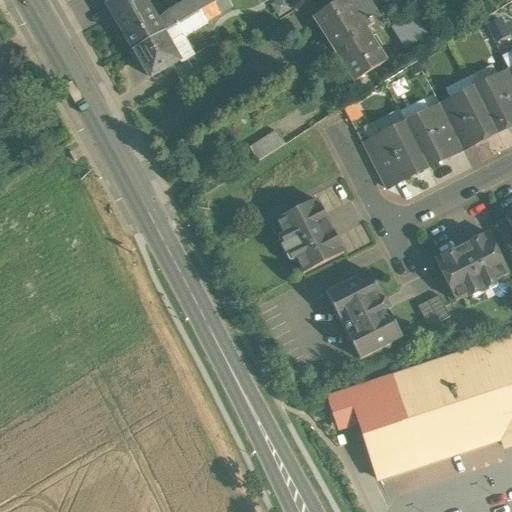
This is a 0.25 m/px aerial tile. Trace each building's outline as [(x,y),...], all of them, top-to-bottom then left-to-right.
[(105,0),(114,16),(140,0),(105,0)] [(144,0),(140,0),(114,16),(134,49),(135,49),(163,32),(157,22),(157,21),(144,0)] [(211,0),(192,0),(170,11),(171,14),(157,21),(157,22),(163,32),(211,6),(214,4),(211,0)] [(347,0),(342,0),(317,16),(337,48),(366,30),(347,0)] [(368,0),(347,0),(366,30),(381,20),(368,0)] [(211,6),(163,32),(169,42),(182,35),(184,37),(207,24),(206,21),(217,15),(211,6)] [(420,16),(393,26),(401,48),(428,39),(420,16)] [(366,30),(337,48),(357,81),(387,63),(366,30)] [(163,32),(135,49),(150,76),(165,68),(172,64),(179,59),(169,42),(163,32)] [(210,46),(187,61),(195,74),(219,59),(210,46)] [(172,64),(165,68),(168,74),(175,70),(172,64)] [(511,105),(501,84),(498,78),(474,90),(496,133),(511,125),(511,105)] [(511,78),(501,84),(511,105),(511,78)] [(474,90),(451,102),(455,111),(472,144),(473,145),(496,133),(474,90)] [(455,111),(445,117),(461,149),(472,144),(455,111)] [(429,113),(406,125),(428,168),(451,156),(434,122),(429,113)] [(461,149),(445,117),(434,122),(450,154),(461,149)] [(406,125),(382,137),(389,151),(403,178),(404,180),(428,168),(406,125)] [(277,132),(250,149),(258,162),(285,145),(277,132)] [(389,151),(370,161),(384,188),(403,178),(389,151)] [(282,218),(275,222),(286,245),(281,247),(285,255),(290,252),(302,275),(343,254),(340,248),(332,232),(327,223),(327,222),(319,207),(316,201),(282,218)] [(277,207),(256,218),(261,229),(275,222),(282,218),(277,207)] [(488,234),(435,261),(455,302),(478,290),(481,295),(489,291),(486,286),(509,274),(488,234)] [(368,272),(326,294),(359,360),(402,338),(368,272)] [(449,317),(439,296),(428,301),(439,323),(449,317)] [(428,301),(417,307),(428,329),(439,323),(428,301)] [(511,339),(329,400),(336,423),(356,416),(378,481),(511,436),(511,339)]
